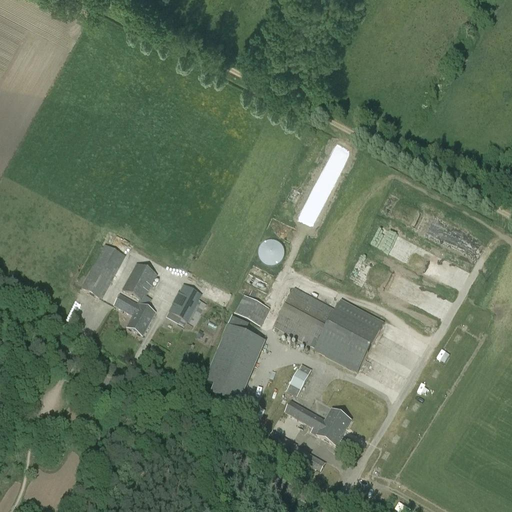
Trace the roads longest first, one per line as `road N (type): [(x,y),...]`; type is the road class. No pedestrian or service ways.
road 1 (track): [(511,217),(98,0)]
road 2 (unclassified): [(325,509),(0,321)]
road 3 (track): [(480,258),(325,509)]
